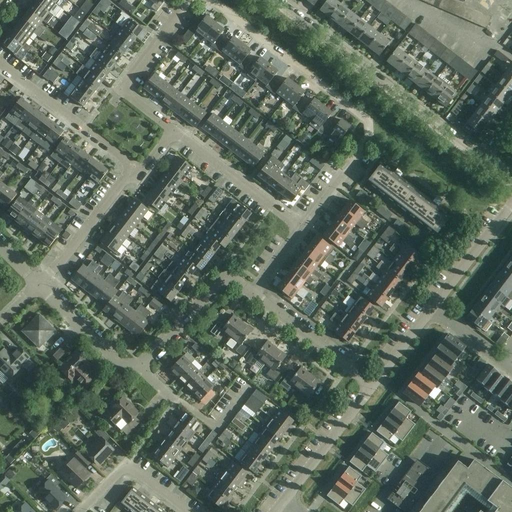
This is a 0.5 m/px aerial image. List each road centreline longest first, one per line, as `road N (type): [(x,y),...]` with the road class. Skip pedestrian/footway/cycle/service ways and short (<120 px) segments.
road 1 (residential): [(299,227),(361,149),(369,127),(207,0)]
road 2 (residential): [(480,160),(274,0)]
road 3 (residential): [(174,129),(121,87),(189,0)]
road 4 (residential): [(136,173),(0,63)]
road 5 (residential): [(299,227),(174,129)]
road 6 (residential): [(252,293),(226,276),(140,366)]
road 7 (residential): [(371,385),(252,293)]
road 8 (residential): [(37,285),(136,173)]
road 9 (unclassified): [(281,500),(371,385)]
road 10 (residential): [(140,366),(118,363),(37,285)]
road 11 (unclassified): [(431,309),(511,204)]
